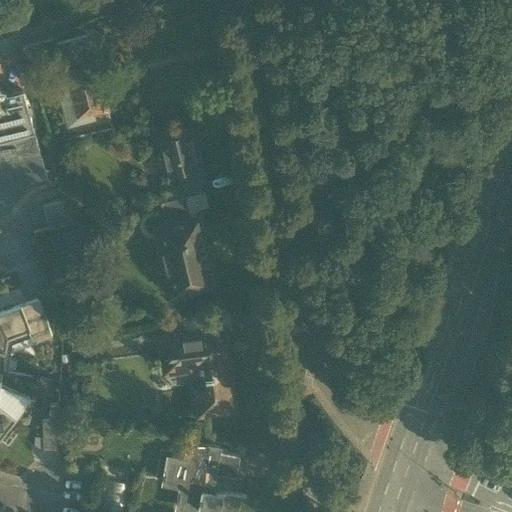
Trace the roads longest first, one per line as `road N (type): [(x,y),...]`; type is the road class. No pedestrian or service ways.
road 1 (residential): [(255,0),(296,312),(313,362),(369,436),(406,465)]
road 2 (secondary): [(406,465),(511,182)]
